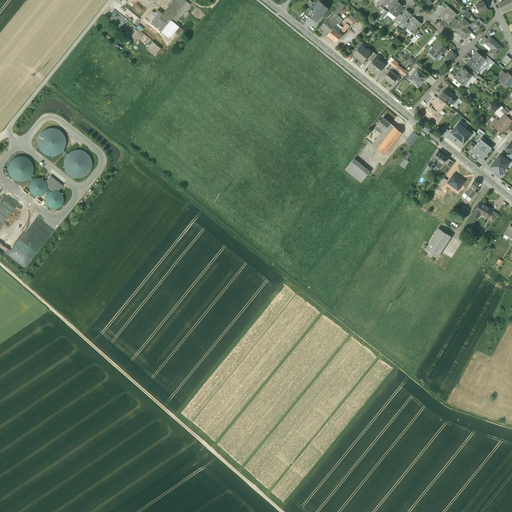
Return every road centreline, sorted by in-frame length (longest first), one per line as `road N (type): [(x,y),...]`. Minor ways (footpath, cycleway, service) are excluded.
road 1 (track): [(45,81),(445,403),(511,429)]
road 2 (track): [(0,263),(282,511)]
road 3 (secondary): [(511,199),(267,0)]
